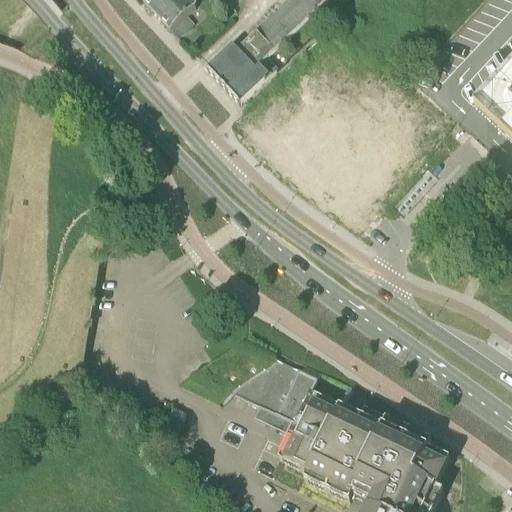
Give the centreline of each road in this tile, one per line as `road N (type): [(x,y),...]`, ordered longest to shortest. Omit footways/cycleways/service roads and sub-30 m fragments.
road 1 (tertiary): [(33,0),(243,221),(511,423)]
road 2 (tertiary): [(511,380),(261,206),(71,0)]
